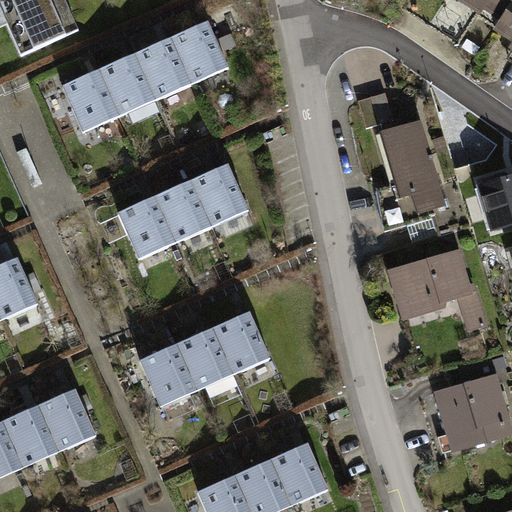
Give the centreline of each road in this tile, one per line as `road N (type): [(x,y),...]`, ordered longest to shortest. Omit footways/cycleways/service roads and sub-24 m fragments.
road 1 (residential): [(306,36),(418,511)]
road 2 (residential): [(511,121),(365,35),(306,36)]
